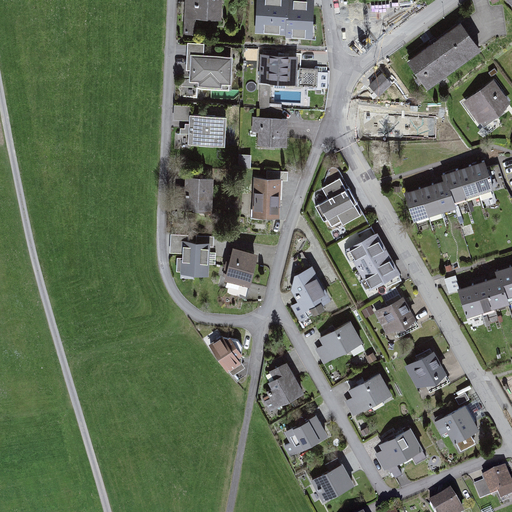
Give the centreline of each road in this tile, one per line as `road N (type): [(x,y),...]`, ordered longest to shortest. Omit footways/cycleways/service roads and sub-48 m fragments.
road 1 (track): [(0,40),(30,241),(107,511)]
road 2 (residential): [(175,0),(165,209),(175,288),(183,303),(221,323),(267,321),(272,300)]
road 3 (residential): [(511,435),(335,115)]
road 4 (residential): [(511,448),(388,498),(272,300)]
road 5 (residential): [(272,300),(297,206),(335,115)]
road 6 (track): [(267,321),(230,511)]
road 7 (residential): [(335,89),(456,0)]
